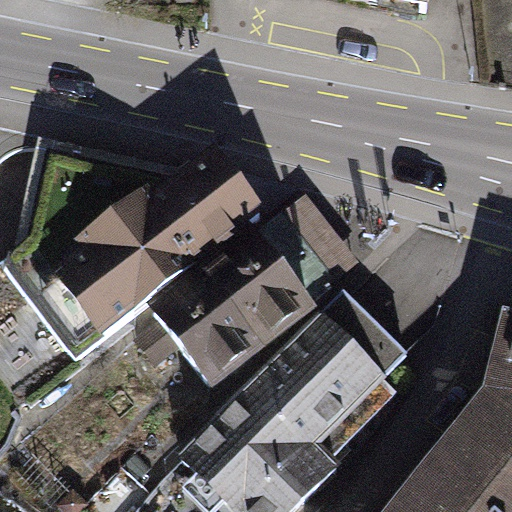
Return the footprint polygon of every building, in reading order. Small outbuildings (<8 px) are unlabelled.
[(281,0),(430,25),(435,0),(281,0)] [(0,281),(68,362),(262,217),(210,161),(194,173),(37,138),(14,240),(0,257),(0,281)] [(254,231),(130,325),(197,400),(352,261),(296,200),(254,231)] [(341,293),(171,470),(219,511),(295,511),(396,398),(379,383),(404,356),(341,293)] [(484,395),(387,511),(511,511),(511,321),(501,319),(484,395)]
